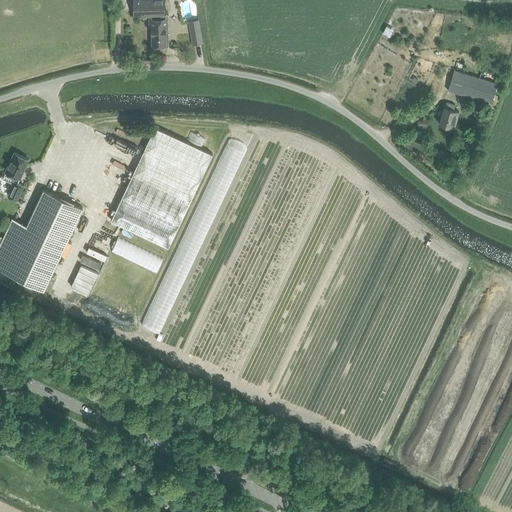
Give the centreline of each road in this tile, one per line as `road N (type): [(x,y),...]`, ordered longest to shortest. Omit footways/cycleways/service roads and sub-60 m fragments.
road 1 (unclassified): [(0,100),(111,70),(202,69),(279,82),(326,100),(443,193),(511,228)]
road 2 (tertiary): [(0,370),(297,511)]
